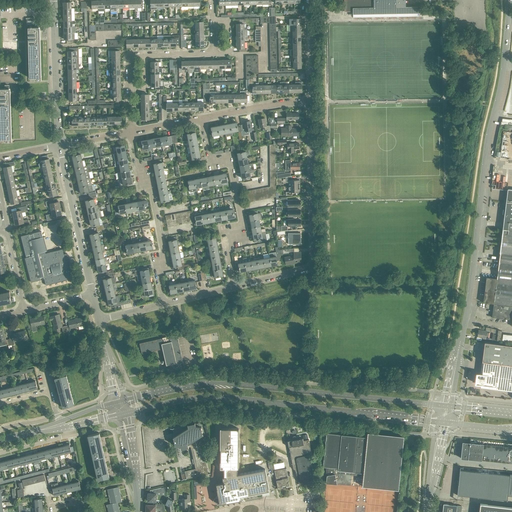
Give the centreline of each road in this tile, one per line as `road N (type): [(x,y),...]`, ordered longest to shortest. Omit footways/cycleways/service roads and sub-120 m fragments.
road 1 (tertiary): [(445,407),(465,324),(508,0)]
road 2 (primary): [(445,407),(213,383),(125,400)]
road 3 (primary): [(128,412),(212,398),(443,423)]
road 4 (residential): [(235,287),(311,264),(311,102)]
road 5 (residential): [(235,287),(227,246),(241,221),(235,187),(226,161),(208,158),(202,119)]
road 6 (residential): [(165,304),(159,234),(129,132)]
road 7 (residential): [(91,295),(60,145)]
road 8 (residential): [(60,145),(54,0)]
